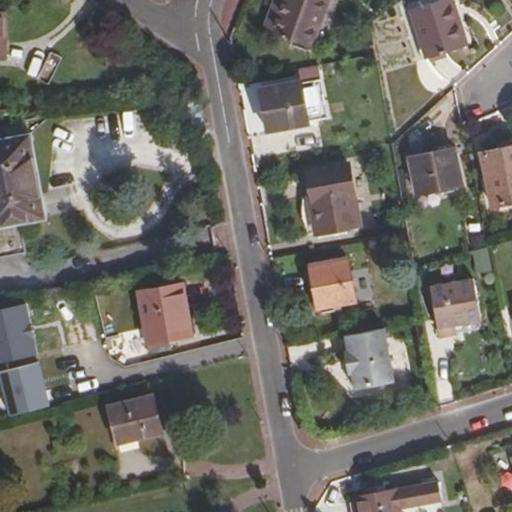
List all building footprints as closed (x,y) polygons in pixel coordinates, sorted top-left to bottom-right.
[(281,0),(270,32),(311,48),(328,0),(281,0)] [(426,60),(465,48),(450,0),(446,0),(411,11),(426,60)] [(264,130),(303,124),(303,123),(297,83),(258,89),(264,130)] [(194,103),(184,105),(188,131),(199,129),(194,103)] [(0,199),(33,194),(22,136),(0,140),(0,199)] [(487,206),(511,201),(511,147),(476,154),(487,206)] [(411,198),(453,191),(447,155),(405,162),(411,198)] [(312,234),(356,227),(346,166),(302,174),(312,234)] [(13,223),(37,218),(33,194),(0,199),(0,261),(19,258),(13,223)] [(312,308),(350,302),(344,258),(306,265),(312,308)] [(436,341),(451,339),(450,331),(471,328),(476,320),(469,283),(427,290),(436,341)] [(161,341),(184,337),(174,286),(128,297),(138,346),(161,341)] [(68,307),(84,304),(82,294),(65,297),(68,307)] [(0,363),(29,357),(17,306),(0,310),(0,363)] [(381,330),(341,336),(343,351),(340,351),(344,377),(347,376),(349,390),(390,384),(381,330)] [(42,408),(31,365),(0,372),(0,405),(3,418),(42,408)] [(110,447),(155,436),(146,399),(102,409),(110,447)] [(394,490),(394,489),(351,497),(354,511),(397,511),(397,508),(439,501),(436,483),(394,490)]
